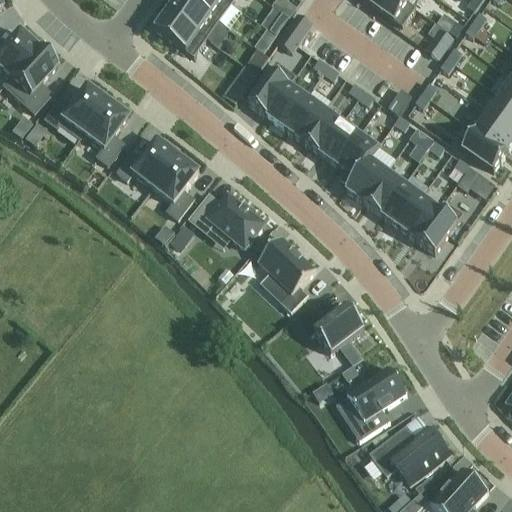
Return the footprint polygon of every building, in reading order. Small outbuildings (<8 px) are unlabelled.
[(180,0),(179,0),(167,17),(207,45),(219,28),(180,0)] [(217,0),(180,0),(219,28),(232,10),(217,0)] [(217,0),(232,10),(238,0),(217,0)] [(395,0),(365,0),(363,5),(402,33),(416,14),(408,8),(407,9),(395,0)] [(395,0),(407,9),(408,8),(413,0),(395,0)] [(493,0),(491,4),(498,9),(503,0),(493,0)] [(474,3),(467,13),(474,18),(481,8),(474,3)] [(289,9),(282,19),(289,24),(296,14),(289,9)] [(167,17),(154,36),(194,64),(207,45),(167,17)] [(282,19),(273,33),(279,38),(289,24),(282,19)] [(480,20),(473,30),(479,34),(486,24),(480,20)] [(298,22),(278,51),(291,60),(297,51),(302,45),(311,31),(298,22)] [(456,28),(449,38),(456,43),(463,33),(456,28)] [(473,30),(466,39),(473,44),(479,34),(473,30)] [(267,35),(261,44),(270,50),(276,41),(270,37),(267,35)] [(0,55),(0,76),(9,85),(37,55),(18,37),(1,56),(0,55)] [(443,38),(429,58),(439,65),(453,45),(443,38)] [(8,85),(2,92),(33,120),(50,101),(39,92),(56,73),(37,55),(9,85),(9,86),(8,85)] [(257,55),(245,72),(257,81),(269,63),(257,55)] [(455,55),(448,65),(454,70),(461,60),(455,55)] [(448,65),(441,75),(447,80),(454,70),(448,65)] [(318,66),(314,73),(324,80),(328,73),(318,66)] [(276,70),(248,110),(266,123),(292,87),(292,88),(295,83),(276,70)] [(245,72),(237,84),(249,92),(257,81),(245,72)] [(328,73),(324,80),(333,87),(338,80),(328,73)] [(511,84),(500,102),(511,110),(511,84)] [(292,87),(266,123),(284,136),(306,104),(307,104),(310,100),(292,88),(292,87)] [(430,90),(423,100),(430,105),(436,95),(430,90)] [(354,91),(349,98),(359,105),(363,98),(354,91)] [(60,104),(45,125),(55,133),(58,129),(79,145),(82,141),(81,141),(106,107),(86,92),(70,112),(60,104)] [(391,110),(388,115),(398,122),(411,103),(407,100),(401,96),(391,110)] [(363,98),(359,105),(369,112),(373,105),(363,98)] [(423,100),(416,110),(422,115),(430,105),(423,100)] [(511,110),(500,102),(487,119),(511,136),(511,110)] [(306,104),(284,136),(301,148),(324,116),(307,104),(306,104)] [(106,107),(81,141),(82,141),(102,156),(96,164),(107,172),(122,151),(112,144),(128,123),(106,107)] [(324,116),(301,148),(319,161),(342,129),(324,116)] [(511,136),(487,119),(475,137),(507,159),(511,151),(511,136)] [(399,123),(394,130),(404,137),(409,130),(399,123)] [(36,127),(24,142),(34,149),(45,134),(36,127)] [(342,129),(319,161),(337,173),(359,141),(342,129)] [(475,137),(462,156),(493,178),(507,159),(475,137)] [(359,141),(337,173),(344,179),(340,185),(349,191),(350,192),(369,166),(380,150),(363,138),(360,142),(359,141)] [(424,141),(419,148),(429,155),(434,148),(424,141)] [(132,159),(116,179),(127,187),(133,180),(153,195),(178,162),(157,146),(142,166),(132,159)] [(434,148),(429,155),(439,162),(444,155),(434,148)] [(178,162),(153,195),(173,210),(167,218),(178,226),(193,206),(183,198),(199,178),(178,162)] [(349,191),(345,197),(364,210),(386,178),(369,166),(350,192),(349,191)] [(459,166),(454,173),(464,180),(469,173),(459,166)] [(464,180),(456,191),(466,198),(479,180),(469,173),(464,180)] [(386,178),(364,210),(381,222),(404,191),(386,178)] [(404,191),(381,222),(399,235),(421,203),(404,191)] [(421,203),(399,235),(417,247),(442,212),(441,211),(423,199),(421,203)] [(209,201),(189,226),(206,240),(214,231),(231,244),(245,256),(265,231),(228,201),(220,210),(209,201)] [(442,212),(417,247),(435,260),(463,221),(444,207),(441,211),(442,212)] [(184,232),(175,244),(184,251),(193,238),(184,232)] [(267,243),(256,255),(264,262),(275,250),(267,243)] [(264,262),(258,268),(270,279),(290,299),(280,309),(291,319),(308,301),(300,293),(315,277),(281,244),(275,250),(264,262)] [(324,323),(303,337),(310,347),(315,343),(331,367),(368,342),(351,318),(330,333),(324,323)] [(388,370),(343,400),(357,421),(347,428),(359,446),(382,431),(374,419),(406,398),(388,370)] [(353,372),(341,379),(347,388),(358,380),(353,372)] [(406,433),(370,461),(387,482),(397,475),(410,492),(449,461),(428,434),(415,444),(413,442),(409,445),(403,438),(407,434),(406,433)] [(473,511),(486,498),(459,476),(428,511),(473,511)] [(421,501),(408,511),(425,511),(428,509),(421,501)]
